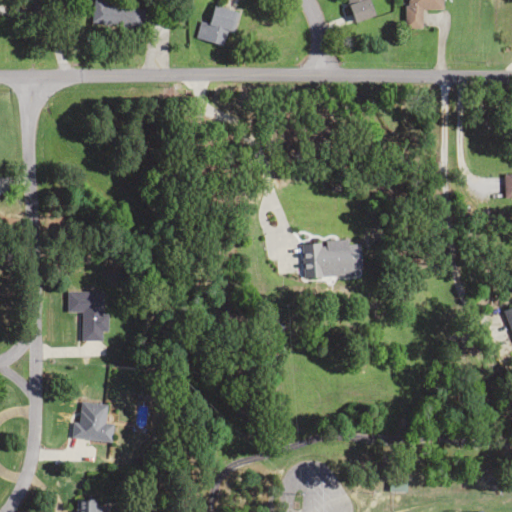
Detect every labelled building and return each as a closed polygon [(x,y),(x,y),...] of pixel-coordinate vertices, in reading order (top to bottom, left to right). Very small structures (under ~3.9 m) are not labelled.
[(346,2),(353,22),(372,15),(367,0),(344,0),(346,3),(346,2)] [(405,0),(405,28),(420,28),(420,9),(441,9),(441,0),(405,0)] [(90,3),(90,27),(154,27),(154,3),(90,3)] [(224,45),(234,11),(212,5),(202,39),(224,45)] [(301,276),(359,273),(358,242),(347,243),(347,239),(300,241),(301,276)] [(80,310),(80,340),(99,340),(99,330),(105,330),(105,313),(100,313),(100,290),(65,290),(65,310),(80,310)] [(511,304),(502,308),(511,332),(511,304)] [(103,421),(105,403),(75,400),(72,437),(110,441),(111,421),(103,421)] [(405,489),(405,480),(387,480),(387,489),(405,489)] [(73,511),(93,511),(94,499),(73,498),(73,511)]
